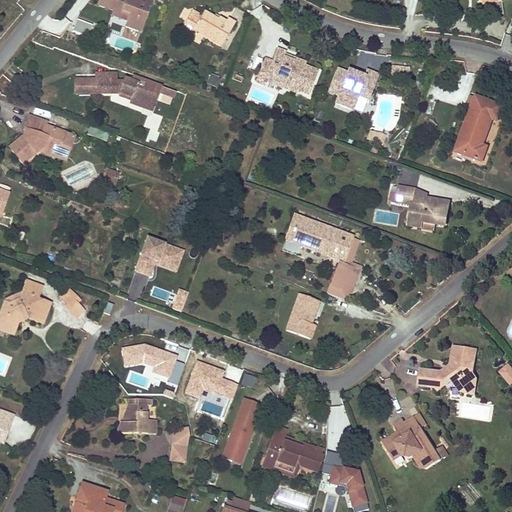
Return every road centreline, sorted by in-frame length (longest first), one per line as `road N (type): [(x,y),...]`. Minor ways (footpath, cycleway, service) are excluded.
road 1 (residential): [(7,511),(89,341),(115,323),(141,317),(320,383),(344,378),(511,234)]
road 2 (residential): [(274,0),(344,32),(511,66)]
